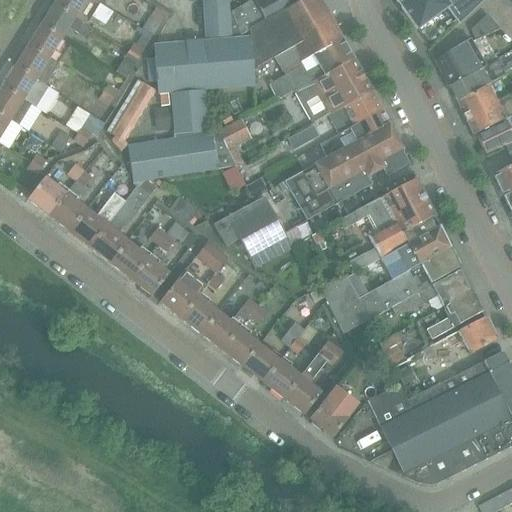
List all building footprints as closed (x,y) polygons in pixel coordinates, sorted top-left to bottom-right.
[(73,18),(84,0),(55,0),(53,5),(73,18)] [(208,135),(206,103),(203,91),(221,90),(254,88),(253,73),(256,71),(255,69),(275,58),(292,48),(293,50),(334,27),(318,0),(304,0),(294,6),(306,27),(297,32),(286,38),(274,16),(264,22),(275,44),(258,52),(250,53),(249,37),(240,38),(205,41),(169,44),(173,94),(168,95),(169,95),(171,108),(153,109),(155,133),(172,131),(173,140),(125,147),(131,183),(217,171),(217,170),(234,167),(227,152),(218,134),(208,135)] [(286,38),(297,32),(306,27),(294,6),(304,0),(251,0),(230,12),(229,0),(201,3),(205,41),(240,38),(249,37),(250,53),(258,52),(275,44),(264,22),(274,16),(286,38)] [(483,0),(394,0),(416,30),(432,18),(446,7),(457,24),(483,0)] [(60,39),(67,28),(86,40),(90,34),(87,32),(89,28),(73,18),(53,5),(40,26),(60,39)] [(153,37),(160,22),(164,16),(154,10),(150,16),(142,31),(145,32),(144,33),(152,38),(153,37)] [(470,31),(475,41),(498,30),(486,16),(470,31)] [(48,59),(60,39),(40,26),(27,46),(48,59)] [(328,73),(352,60),(334,27),(293,50),(292,48),(275,58),(285,77),(268,86),(275,100),(295,90),(296,90),(328,73)] [(152,38),(144,33),(138,43),(146,48),(152,38)] [(434,62),(448,87),(485,68),(470,41),(451,51),(434,62)] [(158,96),(159,96),(160,107),(168,106),(168,95),(173,94),(169,44),(154,46),(155,58),(146,59),(147,83),(157,83),(158,96)] [(132,45),(128,52),(138,58),(142,51),(132,45)] [(14,67),(35,80),(45,86),(58,65),(48,59),(27,46),(14,67)] [(97,62),(115,73),(125,80),(138,58),(128,52),(121,63),(103,51),(97,62)] [(371,94),(352,60),(328,73),(296,90),(295,90),(275,100),(276,102),(294,92),(312,126),(327,117),(371,94)] [(448,87),(457,102),(487,84),(511,72),(511,62),(506,66),(507,68),(503,70),(498,61),(485,68),(448,87)] [(1,88),(22,101),(30,106),(35,109),(48,88),(45,86),(35,80),(14,67),(1,88)] [(114,137),(111,143),(120,152),(125,147),(127,145),(125,142),(155,93),(137,82),(106,132),(114,137)] [(487,84),(457,102),(473,136),(475,135),(484,155),(504,145),(511,141),(511,93),(496,102),(487,84)] [(1,88),(0,89),(0,115),(10,122),(17,127),(30,106),(22,101),(1,88)] [(203,91),(206,103),(222,102),(221,90),(203,91)] [(388,126),(371,94),(327,117),(331,123),(338,137),(320,146),(327,159),(356,143),(388,126)] [(108,119),(116,103),(105,98),(97,114),(108,119)] [(0,115),(0,138),(10,122),(0,115)] [(76,135),(87,141),(98,123),(88,117),(76,135)] [(388,126),(356,143),(283,183),(305,221),(409,166),(388,126)] [(298,133),(287,140),(293,151),(305,144),(299,133),(298,133)] [(87,141),(76,135),(72,142),(82,148),(87,141)] [(9,181),(14,185),(26,193),(45,163),(34,156),(26,170),(19,166),(9,181)] [(75,183),(68,192),(48,217),(69,233),(85,212),(75,204),(85,191),(83,189),(98,170),(90,164),(83,173),(75,183)] [(511,165),(492,176),(502,196),(511,190),(511,165)] [(66,176),(75,183),(83,173),(74,166),(66,176)] [(27,201),(48,217),(68,192),(59,185),(58,186),(58,185),(55,188),(44,179),(27,201)] [(415,180),(353,214),(338,222),(342,230),(358,222),(368,216),(376,231),(428,205),(415,180)] [(145,181),(139,190),(148,197),(155,189),(145,181)] [(298,212),(282,183),(268,191),(284,220),(298,212)] [(109,265),(125,244),(116,236),(125,224),(126,225),(148,197),(139,190),(135,187),(123,202),(106,223),(108,225),(88,249),(109,265)] [(511,190),(502,196),(511,217),(511,190)] [(106,223),(123,202),(113,194),(94,219),(85,212),(69,233),(88,249),(108,225),(106,223)] [(270,247),(285,238),(263,198),(212,226),(225,248),(238,241),(254,270),(275,258),(270,247)] [(355,274),(365,269),(364,268),(405,245),(405,244),(439,227),(428,205),(376,231),(367,236),(374,251),(348,264),(353,274),(355,274)] [(156,247),(174,224),(176,221),(167,213),(155,229),(156,229),(148,240),(156,247)] [(174,224),(156,247),(165,253),(176,239),(183,245),(190,236),(174,224)] [(364,268),(365,269),(369,276),(411,255),(415,263),(448,246),(439,227),(405,244),(405,245),(364,268)] [(320,234),(310,239),(315,248),(325,242),(320,234)] [(129,281),(149,256),(140,249),(137,252),(125,244),(109,265),(129,281)] [(216,274),(227,260),(207,245),(196,259),(216,274)] [(366,294),(358,299),(347,280),(321,293),(342,335),(370,321),(369,319),(383,311),(381,308),(459,268),(450,249),(419,265),(366,294)] [(151,297),(163,282),(168,276),(155,266),(158,263),(149,256),(129,281),(151,297)] [(206,287),(185,270),(159,304),(179,320),(199,295),(200,296),(206,287)] [(471,292),(461,271),(403,300),(383,311),(369,319),(370,321),(374,328),(421,304),(422,305),(436,298),(442,308),(471,292)] [(353,274),(346,278),(347,280),(358,299),(366,294),(355,274),(353,274)] [(223,282),(214,275),(206,285),(215,292),(223,282)] [(319,290),(309,295),(314,304),(324,299),(319,290)] [(430,339),(464,322),(482,313),(471,292),(442,308),(448,320),(426,331),(430,339)] [(200,336),(218,314),(215,312),(217,309),(200,296),(199,295),(179,320),(200,336)] [(241,327),(248,318),(256,308),(247,300),(229,323),(218,314),(200,336),(221,352),(241,327)] [(264,314),(256,308),(248,318),(256,324),(264,314)] [(469,356),(479,350),(496,341),(484,318),(422,350),(427,361),(437,356),(438,357),(463,344),(469,356)] [(280,342),(288,349),(296,338),(302,330),(295,324),(280,342)] [(363,326),(352,332),(359,344),(369,338),(363,326)] [(221,352),(241,368),(258,345),(252,341),(255,338),(241,327),(221,352)] [(396,335),(377,345),(382,354),(390,367),(404,359),(395,345),(400,342),(396,335)] [(297,355),(305,345),(296,338),(288,349),(297,355)] [(309,385),(311,382),(326,364),(331,368),(342,354),(327,342),(299,377),(282,400),(303,416),(320,394),(309,385)] [(241,368),(261,383),(281,358),(276,354),(273,357),(258,345),(241,368)] [(501,354),(404,401),(373,417),(391,451),(369,463),(385,470),(417,484),(423,485),(430,486),(435,485),(511,446),(511,372),(507,363),(506,364),(501,354)] [(261,383),(282,400),(299,377),(290,370),(292,368),(281,358),(261,383)] [(408,369),(397,375),(403,387),(415,381),(408,369)] [(309,421),(332,438),(346,419),(356,406),(335,390),(336,388),(335,387),(309,421)] [(366,403),(373,417),(404,401),(397,387),(384,393),(366,403)] [(511,489),(478,507),(480,511),(496,511),(511,504),(511,489)]
